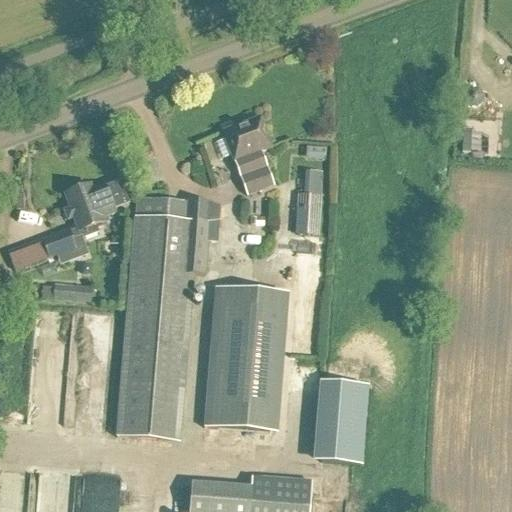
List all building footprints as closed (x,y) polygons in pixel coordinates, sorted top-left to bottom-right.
[(465,96),(464,104),(469,110),(477,110),(482,105),(483,98),(478,92),(471,91),(465,96)] [(273,189),(260,155),(271,151),(259,120),(222,135),(224,142),(231,159),(233,165),(246,199),(273,189)] [(231,159),(224,142),(213,146),(219,163),(231,159)] [(316,162),(327,162),(326,150),(315,150),(316,162)] [(89,188),(64,198),(69,211),(63,213),(67,223),(72,221),(76,230),(77,234),(79,234),(82,240),(82,241),(97,235),(95,228),(107,223),(106,219),(114,216),(104,189),(91,194),(89,188)] [(317,239),(320,199),(297,197),(294,237),(317,239)] [(135,220),(117,440),(180,445),(193,278),(205,279),(211,205),(189,203),(188,206),(137,202),(136,220),(135,220)] [(77,234),(76,230),(41,244),(41,245),(22,252),(29,271),(76,253),(72,243),(82,240),(79,234),(77,234)] [(53,287),(52,303),(90,306),(91,290),(53,287)] [(215,291),(204,430),(277,436),(288,297),(215,291)] [(318,385),(312,465),(361,469),(368,389),(318,385)] [(250,479),(249,489),(190,485),(187,511),(309,511),(311,483),(250,479)]
